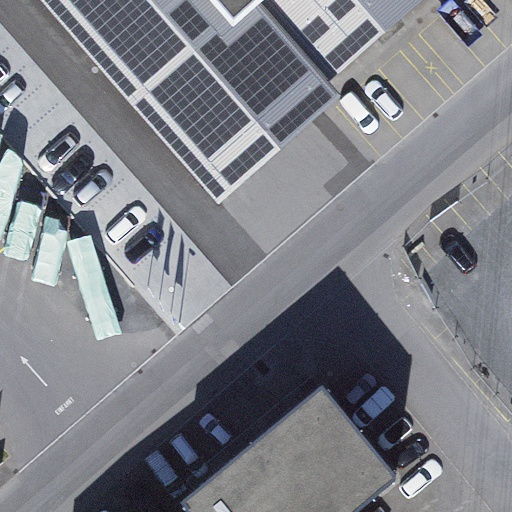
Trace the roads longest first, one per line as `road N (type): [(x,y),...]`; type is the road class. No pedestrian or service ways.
road 1 (unclassified): [(511,95),(26,511)]
road 2 (unknown): [(301,274),(511,499)]
